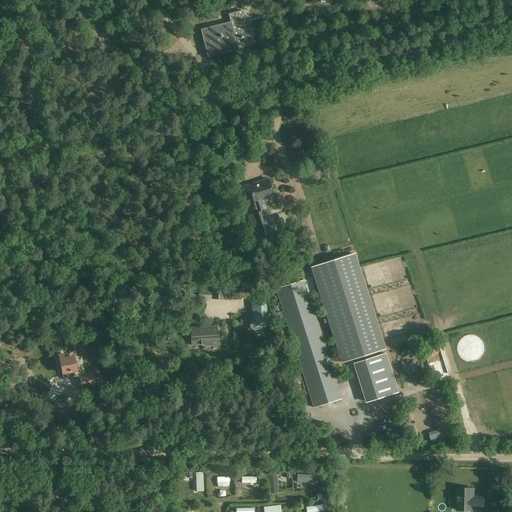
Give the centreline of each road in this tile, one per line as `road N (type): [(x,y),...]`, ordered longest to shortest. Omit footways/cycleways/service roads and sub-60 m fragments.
road 1 (track): [(9,156),(511,25)]
road 2 (unclassified): [(511,458),(0,448)]
